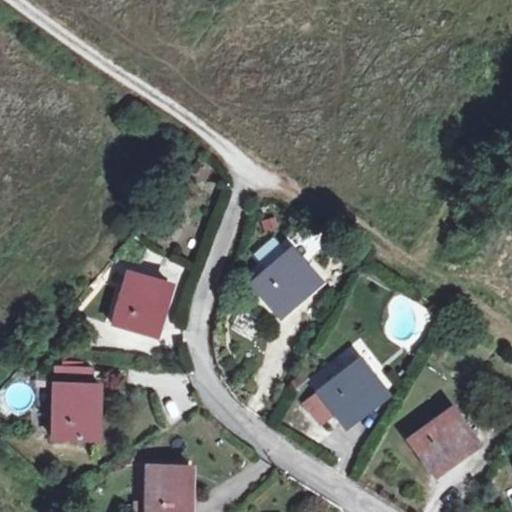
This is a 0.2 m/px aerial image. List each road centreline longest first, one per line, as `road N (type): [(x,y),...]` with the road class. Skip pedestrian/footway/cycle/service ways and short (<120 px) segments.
road 1 (residential): [(372,511),(243,425),(208,384),(199,317),(242,174)]
road 2 (track): [(10,0),(225,151),(242,174)]
